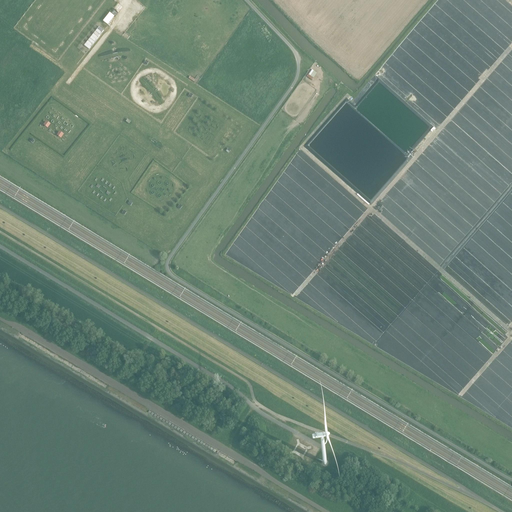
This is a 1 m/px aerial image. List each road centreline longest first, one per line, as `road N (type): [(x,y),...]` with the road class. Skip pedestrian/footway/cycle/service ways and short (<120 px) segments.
road 1 (unknown): [(511,476),(173,273),(170,262),(301,72),(294,46),(248,0)]
road 2 (track): [(244,380),(0,231)]
